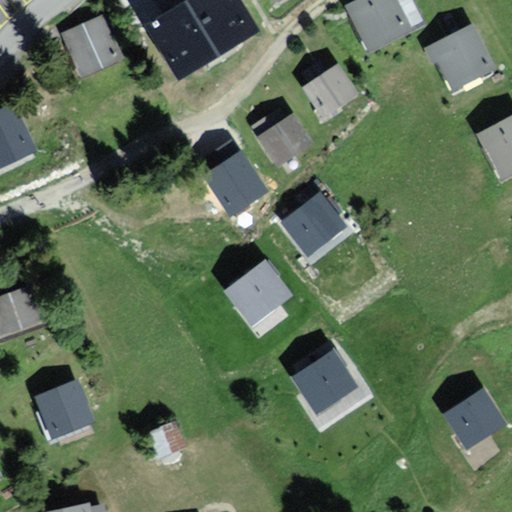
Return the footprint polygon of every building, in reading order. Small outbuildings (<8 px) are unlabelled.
[(218,0),(155,0),(122,19),(155,77),(236,32),(218,0)] [(403,28),(389,0),(337,0),(334,2),(358,50),(403,28)] [(96,15),(53,32),(71,79),(114,62),(96,15)] [(467,23),(422,47),(449,95),(493,71),(467,23)] [(351,97),(331,64),(295,85),(315,119),(351,97)] [(10,108),(0,111),(0,166),(30,154),(10,108)] [(511,174),(511,118),(509,113),(468,135),(495,184),(511,174)] [(306,147),(286,115),(251,137),(270,168),(306,147)] [(261,196),(238,160),(202,183),(225,219),(261,196)] [(343,229),(323,197),(288,219),(307,251),(343,229)] [(281,298),(262,266),(226,288),(245,320),(281,298)] [(15,287),(0,292),(0,335),(30,324),(15,287)] [(71,377),(27,396),(47,442),(91,423),(71,377)] [(511,427),(487,384),(442,410),(467,454),(511,427)] [(138,428),(147,459),(181,449),(172,418),(138,428)]
